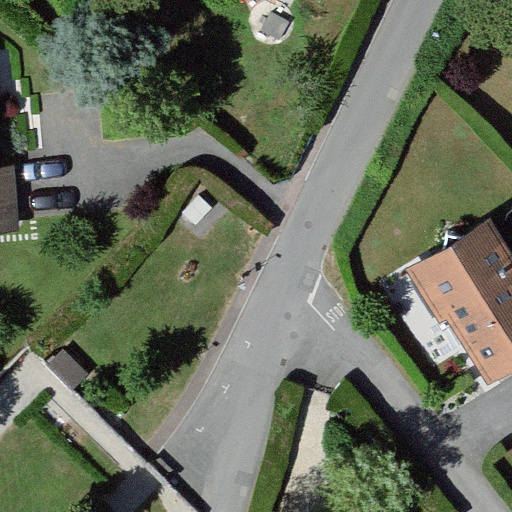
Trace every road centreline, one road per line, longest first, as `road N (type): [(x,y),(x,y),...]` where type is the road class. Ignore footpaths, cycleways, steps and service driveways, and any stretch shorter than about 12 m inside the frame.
road 1 (residential): [(275,317),(413,0)]
road 2 (residential): [(484,511),(348,347),(275,317)]
road 3 (residential): [(218,511),(275,317)]
